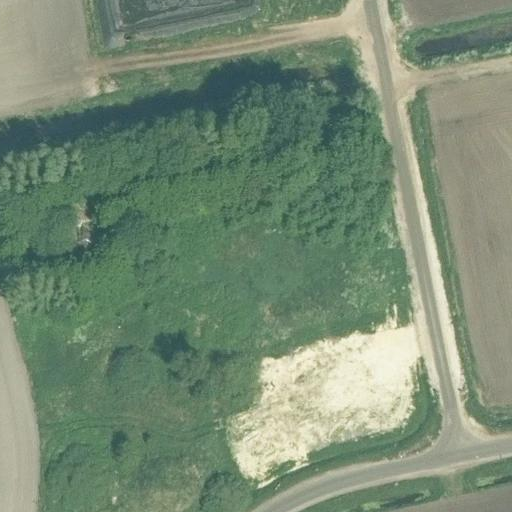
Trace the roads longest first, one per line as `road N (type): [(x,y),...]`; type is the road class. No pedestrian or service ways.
road 1 (unclassified): [(457,453),(368,0)]
road 2 (unclassified): [(268,511),(326,485),(457,453)]
